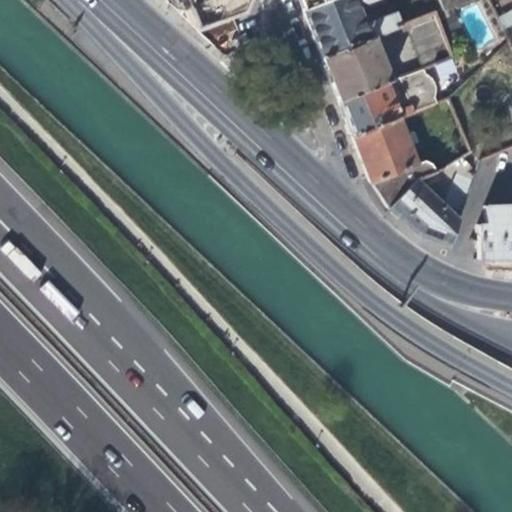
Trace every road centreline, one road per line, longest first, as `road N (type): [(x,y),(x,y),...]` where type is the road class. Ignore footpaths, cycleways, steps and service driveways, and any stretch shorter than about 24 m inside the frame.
road 1 (secondary): [(78,0),(412,290),(490,337)]
road 2 (motorway): [(261,511),(13,238)]
road 3 (motorway): [(0,339),(166,511)]
road 4 (secondary): [(352,213),(197,75)]
road 5 (residential): [(352,213),(283,37)]
road 6 (secondary): [(511,295),(471,291),(406,260),(352,213)]
